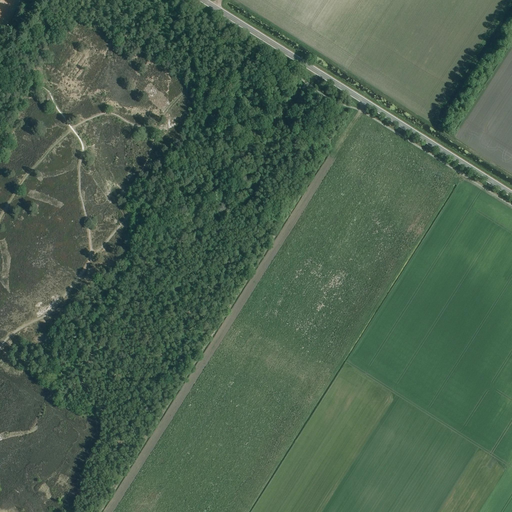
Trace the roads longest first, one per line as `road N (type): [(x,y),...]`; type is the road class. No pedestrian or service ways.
road 1 (tertiary): [(203,0),(511,194)]
road 2 (track): [(316,71),(286,103),(278,125),(210,176),(127,217)]
